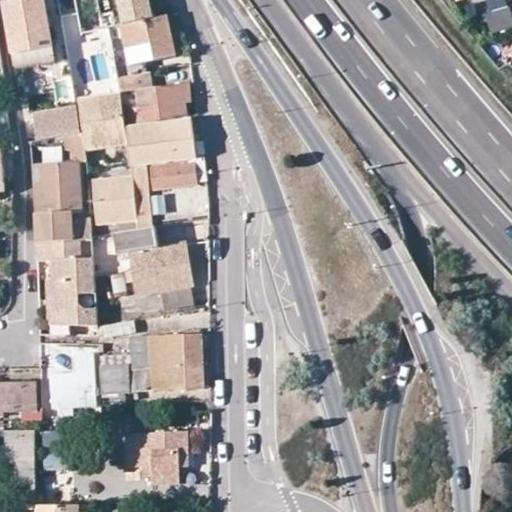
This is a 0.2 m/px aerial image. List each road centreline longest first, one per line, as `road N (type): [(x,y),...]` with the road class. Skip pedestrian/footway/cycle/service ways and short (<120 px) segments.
road 1 (primary): [(463,511),(462,465),(432,339),(382,241),(221,0)]
road 2 (primary): [(391,511),(385,460),(421,259),(407,203),(327,84)]
road 3 (primary): [(252,137),(368,511)]
road 4 (residential): [(252,137),(231,173),(236,501)]
road 5 (residential): [(0,341),(18,328),(26,293),(22,166),(0,0)]
road 6 (trunk): [(304,0),(511,243)]
road 7 (trunk): [(327,84),(511,294)]
road 8 (trunk): [(511,168),(369,0)]
road 9 (primary): [(196,0),(252,137)]
